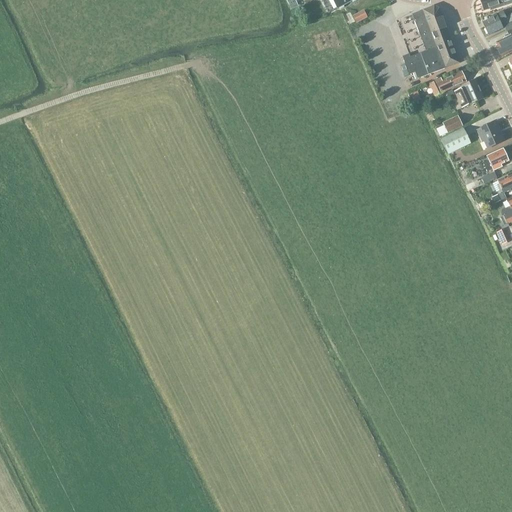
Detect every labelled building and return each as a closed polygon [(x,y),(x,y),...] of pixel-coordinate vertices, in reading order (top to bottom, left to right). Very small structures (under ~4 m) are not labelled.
[(285,0),(289,9),(298,5),(296,0),(285,0)] [(332,0),(338,9),(354,0),(332,0)] [(490,9),(490,10),(511,3),(511,0),(479,0),(483,11),(490,9)] [(409,54),(402,57),(409,75),(415,72),(417,79),(460,63),(451,40),(439,9),(433,6),(421,11),(411,15),(426,52),(411,58),(409,54)] [(353,17),(357,24),(367,18),(363,12),(353,17)] [(490,20),(483,23),(489,35),(503,29),(501,25),(504,23),(505,25),(504,26),(507,32),(511,29),(511,14),(506,17),(503,12),(497,15),(496,14),(489,18),(490,20)] [(504,40),(497,43),(499,48),(497,49),(502,57),(511,52),(511,29),(507,32),(509,35),(503,38),(504,40)] [(440,79),(435,81),(441,94),(467,82),(461,71),(441,81),(440,79)] [(463,88),(455,92),(462,108),(470,104),(471,105),(478,101),(484,99),(478,86),(475,80),(468,84),(462,86),(463,88)] [(452,91),(447,93),(449,99),(455,96),(452,91)] [(466,113),(471,122),(482,116),(477,107),(466,113)] [(463,127),(458,116),(443,124),(448,134),(463,127)] [(477,132),(482,143),(486,141),(489,149),(504,142),(500,134),(498,134),(493,124),(477,132)] [(448,155),(457,151),(471,144),(464,130),(441,141),(448,155)] [(489,161),(483,163),(487,172),(492,169),(493,171),(501,167),(500,165),(508,161),(506,157),(507,156),(505,151),(503,151),(503,150),(487,157),(489,161)] [(481,179),(484,185),(497,179),(494,173),(481,179)] [(497,196),(492,198),(492,199),(495,205),(506,199),(504,194),(510,191),(511,189),(511,174),(497,181),(502,191),(503,193),(497,196)] [(503,224),(500,226),(502,231),(510,227),(509,224),(511,222),(511,198),(507,201),(510,208),(502,212),(504,217),(501,219),(503,224)] [(511,241),(509,235),(511,233),(511,226),(510,227),(502,231),(496,234),(502,246),(511,241)]
